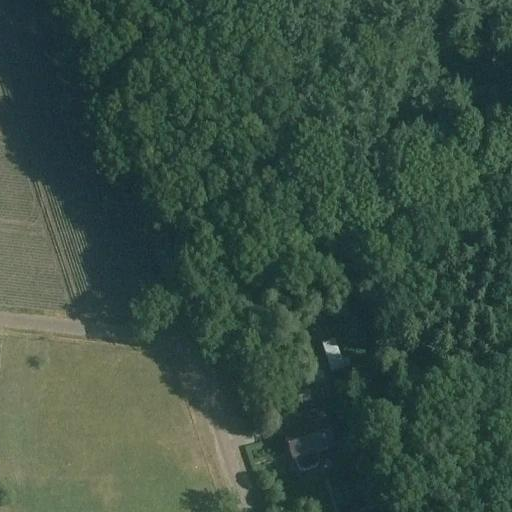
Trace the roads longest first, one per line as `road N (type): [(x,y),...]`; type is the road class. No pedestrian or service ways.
road 1 (unclassified): [(185,322),(511,182)]
road 2 (unclassified): [(185,322),(81,0)]
road 3 (unclassified): [(245,511),(185,322)]
road 4 (unclassified): [(185,322),(157,334),(0,321)]
